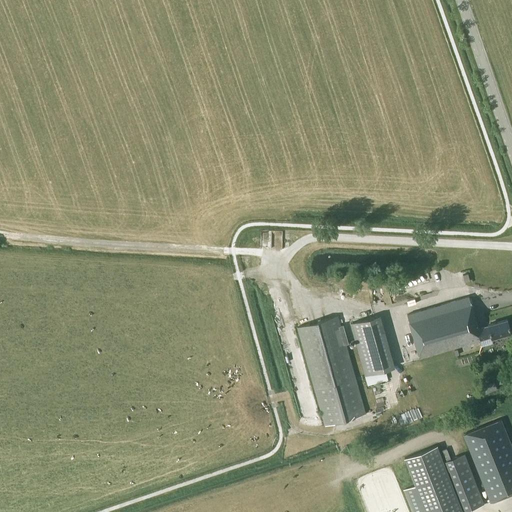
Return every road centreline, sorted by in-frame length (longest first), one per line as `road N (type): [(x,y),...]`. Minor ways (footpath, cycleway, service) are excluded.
road 1 (track): [(511,246),(309,238),(285,256),(289,293),(355,309)]
road 2 (track): [(285,256),(0,234)]
road 3 (tertiary): [(511,153),(459,0)]
